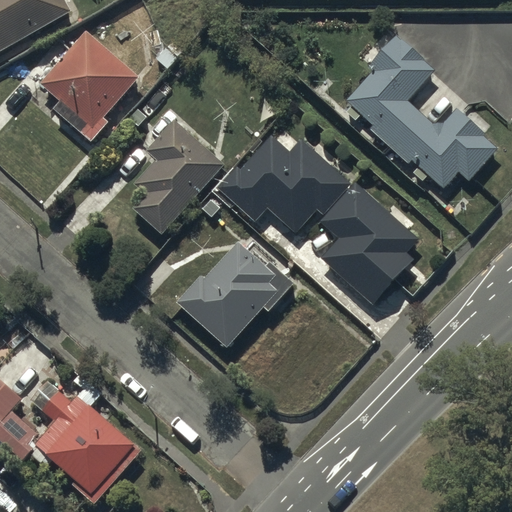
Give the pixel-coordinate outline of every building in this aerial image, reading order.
[(58,0),(0,0),(0,64),(72,25),(58,0)] [(376,67),(348,99),(445,184),(460,168),(471,178),(499,146),(457,109),(441,128),(409,100),(437,69),(396,33),(370,62),(376,67)] [(57,119),(95,155),(112,137),(103,129),(140,90),(89,43),(41,94),(62,113),(57,119)] [(325,214),(353,183),(304,138),(292,151),(273,133),(222,189),(257,220),(270,206),(297,231),(318,208),(325,214)] [(165,246),(226,179),(175,134),(150,163),(160,171),(137,197),(148,208),(137,221),(165,246)] [(420,238),(357,181),(322,219),(342,237),(323,257),(374,304),(416,258),(408,251),(420,238)] [(205,221),(218,233),(230,220),(216,208),(205,221)] [(180,315),(232,361),(269,319),(283,304),(274,296),(281,288),(273,282),(244,256),(211,293),(205,287),(180,315)] [(276,324),(300,297),(277,277),(273,282),(281,288),(274,296),(283,304),(269,319),(276,324)] [(0,432),(18,413),(0,396),(0,432)] [(51,467),(95,506),(136,461),(92,422),(51,467)] [(0,438),(0,443),(26,467),(41,451),(12,425),(0,438)]
